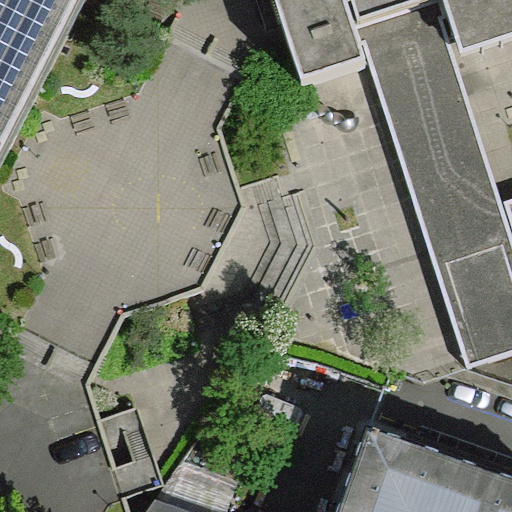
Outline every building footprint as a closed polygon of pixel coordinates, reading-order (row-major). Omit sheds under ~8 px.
[(0,0),(0,173),(88,0),(0,0)] [(275,3),(273,0),(153,0),(98,106),(60,117),(0,239),(0,346),(43,369),(90,393),(128,319),(208,293),(249,211),(223,132),(258,63),(291,53),(275,3)] [(273,0),(275,3),(291,53),(303,91),(368,69),(355,29),(345,0),(273,0)] [(445,2),(444,0),(345,0),(355,29),(445,2)] [(458,39),(465,62),(511,46),(511,0),(444,0),(445,2),(458,39)] [(445,2),(355,29),(368,69),(377,67),(449,43),(458,39),(445,2)] [(511,366),(511,236),(449,43),(377,67),(474,379),(511,366)] [(511,511),(511,484),(371,434),(343,511),(511,511)]
